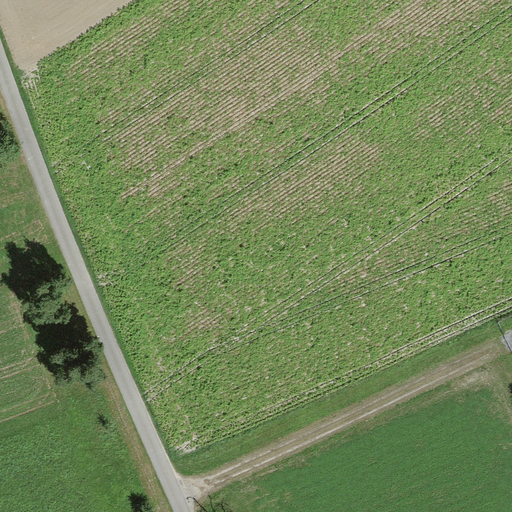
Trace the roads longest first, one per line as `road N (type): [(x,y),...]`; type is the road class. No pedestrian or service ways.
road 1 (unclassified): [(0,62),(181,511)]
road 2 (track): [(511,351),(177,502)]
